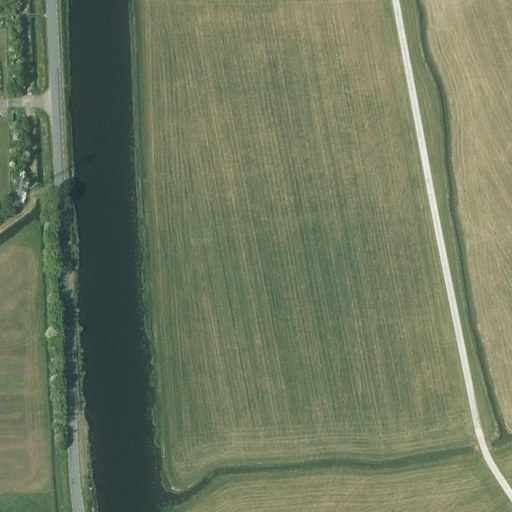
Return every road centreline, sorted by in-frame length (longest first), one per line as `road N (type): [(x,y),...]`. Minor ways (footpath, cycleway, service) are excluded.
road 1 (track): [(396,0),(479,447),(511,498)]
road 2 (tertiary): [(75,511),(51,0)]
